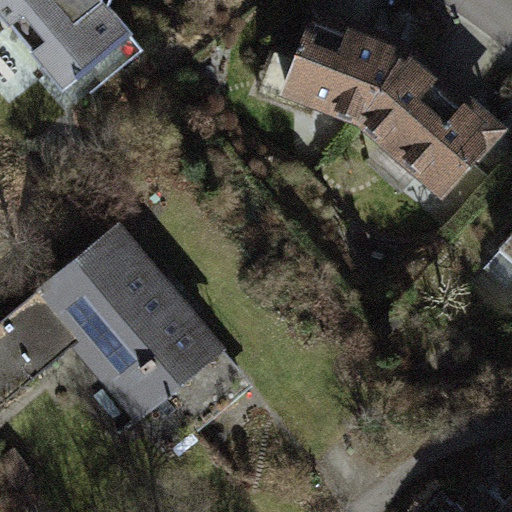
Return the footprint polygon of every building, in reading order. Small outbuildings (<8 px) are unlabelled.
[(0,0),(0,22),(79,124),(147,66),(116,20),(115,2),(114,0),(0,0)] [(417,66),(315,17),(290,108),(366,146),(446,219),(506,146),(417,66)] [(242,369),(132,236),(0,344),(0,413),(5,419),(77,360),(149,446),(242,369)] [(511,252),(502,265),(511,274),(511,252)] [(511,511),(511,491),(493,511),(511,511)]
